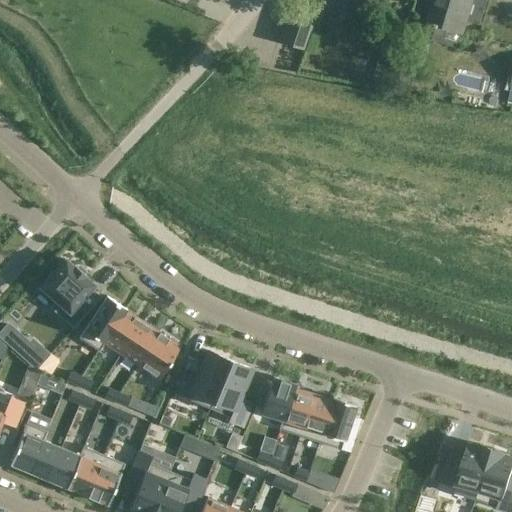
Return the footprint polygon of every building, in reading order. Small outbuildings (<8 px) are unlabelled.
[(10,0),(97,32),(108,0),(10,0)] [(377,0),(327,0),(363,12),(367,0),(373,0),(377,1),(377,0)] [(470,0),(431,0),(425,21),(462,32),(470,0)] [(315,15),(290,6),(278,42),(304,50),(315,15)] [(390,61),(378,58),(371,88),(383,91),(390,61)] [(65,259),(53,272),(52,271),(45,278),(47,279),(40,287),(55,300),(49,307),(73,328),(101,296),(91,288),(93,285),(85,277),(86,276),(74,265),(73,267),(65,259)] [(107,296),(79,338),(99,351),(104,343),(103,342),(125,310),(126,310),(126,309),(107,296)] [(125,310),(103,342),(104,343),(121,354),(142,321),(126,310),(125,310)] [(142,321),(121,354),(138,365),(159,332),(142,321)] [(7,324),(0,332),(0,338),(18,354),(28,343),(7,324)] [(159,332),(138,365),(158,379),(180,346),(159,332)] [(183,374),(174,398),(187,403),(189,400),(210,409),(214,400),(213,400),(230,360),(208,351),(196,379),(183,374)] [(230,360),(213,400),(214,400),(234,408),(228,421),(242,426),(252,403),(240,398),(252,369),(230,360)] [(70,372),(66,381),(77,386),(81,376),(70,372)] [(40,374),(36,383),(48,388),(52,378),(40,374)] [(81,376),(77,386),(88,390),(92,381),(81,376)] [(272,376),(260,413),(282,420),(283,420),(294,387),(295,387),(296,384),(272,376)] [(282,420),(279,429),(299,436),(313,394),(295,387),(294,387),(283,420),(282,420)] [(108,388),(104,397),(116,402),(120,392),(108,388)] [(72,390),(68,400),(79,404),(83,395),(72,390)] [(120,392),(116,402),(127,406),(131,397),(120,392)] [(313,394),(299,436),(319,442),(332,400),(331,400),(313,394)] [(83,395),(79,404),(90,409),(94,399),(83,395)] [(332,400),(319,442),(348,451),(359,420),(352,417),(356,404),(333,396),(331,400),(332,400)] [(0,425),(2,421),(14,426),(24,402),(10,397),(7,404),(0,400),(0,425)] [(110,406),(106,415),(117,420),(121,410),(110,406)] [(121,410),(117,420),(128,424),(132,415),(121,410)] [(163,415),(160,423),(169,427),(172,419),(163,415)] [(21,435),(9,464),(11,464),(29,471),(42,439),(43,440),(47,431),(26,422),(21,435)] [(42,439),(29,471),(48,479),(61,447),(43,440),(42,439)] [(218,451),(220,445),(214,443),(213,446),(205,442),(200,455),(214,461),(218,451)] [(448,464),(440,488),(476,500),(493,448),(479,444),(479,446),(469,442),(464,455),(460,468),(448,464)] [(441,444),(437,455),(450,459),(453,448),(441,444)] [(80,455),(67,487),(85,495),(102,454),(83,446),(79,455),(80,455)] [(61,447),(48,479),(67,487),(80,455),(79,455),(61,447)] [(493,448),(476,500),(511,511),(511,484),(508,483),(511,470),(511,456),(506,454),(507,453),(493,448)] [(134,494),(127,510),(131,511),(152,511),(170,471),(149,462),(152,456),(138,451),(128,474),(140,479),(134,494)] [(260,451),(256,461),(267,465),(271,456),(260,451)] [(102,454),(85,495),(105,503),(105,504),(107,505),(124,463),(102,454)] [(271,456),(267,465),(278,470),(282,461),(271,456)] [(237,459),(233,468),(244,473),(248,464),(237,459)] [(248,464),(244,473),(256,478),(260,468),(248,464)] [(298,467),(294,476),(305,481),(309,472),(298,467)] [(170,471),(152,511),(178,511),(184,498),(196,503),(206,479),(193,473),(190,480),(170,471)] [(275,475),(271,484),(282,489),(286,480),(275,475)] [(322,488),(333,493),(339,479),(327,476),(322,488)] [(286,480),(282,489),(293,494),(297,484),(286,480)] [(330,498),(316,492),(312,504),(323,509),(330,498)] [(421,495),(415,511),(431,511),(436,500),(421,495)] [(207,497),(201,511),(228,511),(230,507),(207,497)]
